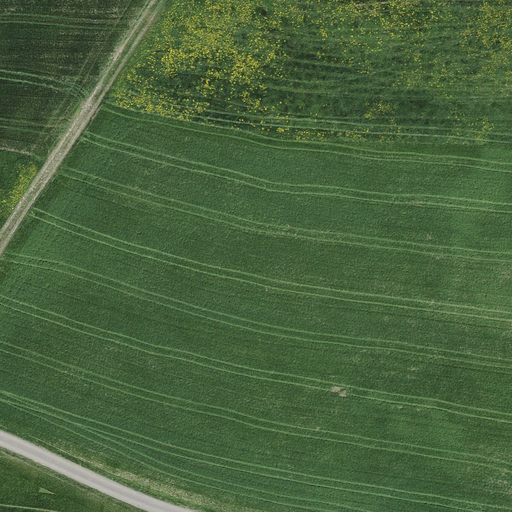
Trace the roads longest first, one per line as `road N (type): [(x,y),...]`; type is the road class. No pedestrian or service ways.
road 1 (track): [(0,262),(165,0)]
road 2 (tertiary): [(163,511),(0,438)]
